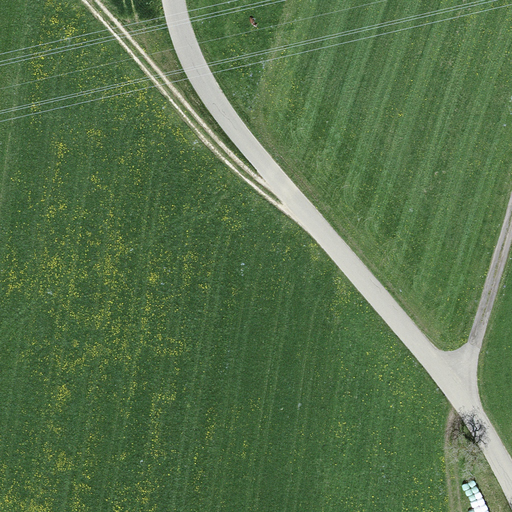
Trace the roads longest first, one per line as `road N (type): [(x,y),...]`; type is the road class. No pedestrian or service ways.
road 1 (unclassified): [(173,0),(193,63),(224,114),(461,393),(511,482)]
road 2 (track): [(317,226),(234,163),(89,0)]
road 3 (track): [(461,393),(511,228)]
